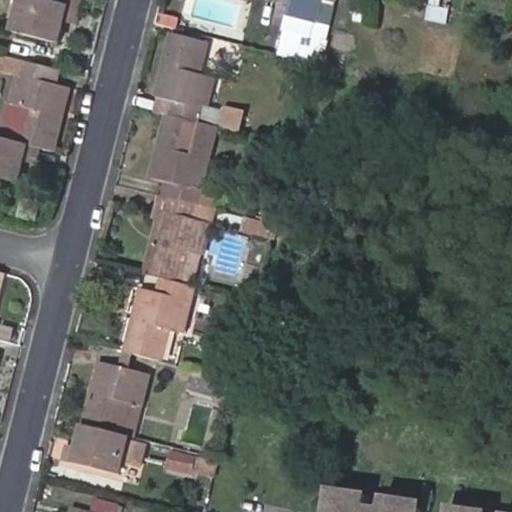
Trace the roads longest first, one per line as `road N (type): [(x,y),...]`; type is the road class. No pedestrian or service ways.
road 1 (residential): [(67,266),(135,0)]
road 2 (residential): [(5,511),(67,266)]
